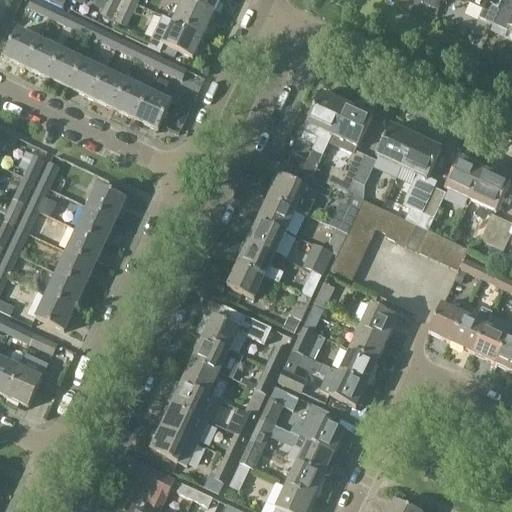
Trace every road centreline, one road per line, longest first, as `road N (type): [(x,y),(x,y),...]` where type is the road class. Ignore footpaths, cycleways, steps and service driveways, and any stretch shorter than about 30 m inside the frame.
road 1 (residential): [(300,29),(73,511)]
road 2 (residential): [(50,451),(181,172)]
road 3 (residential): [(347,511),(414,366),(511,411)]
road 4 (residential): [(511,129),(300,29)]
road 5 (residential): [(181,172),(0,88)]
road 6 (residential): [(181,172),(258,7)]
